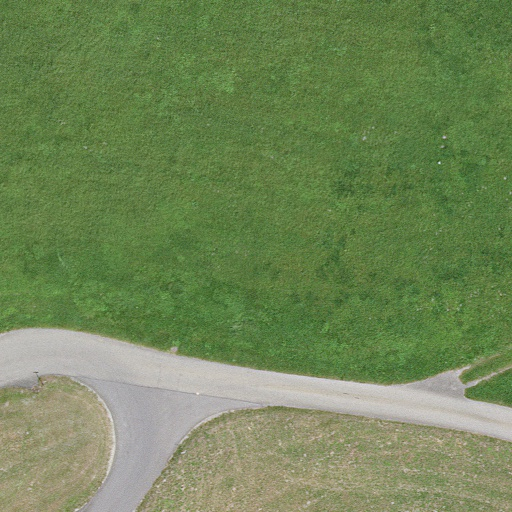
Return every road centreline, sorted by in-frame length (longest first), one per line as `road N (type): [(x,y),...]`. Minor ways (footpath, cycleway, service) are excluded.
road 1 (track): [(511,424),(55,348),(0,357)]
road 2 (track): [(108,511),(140,455),(167,368)]
